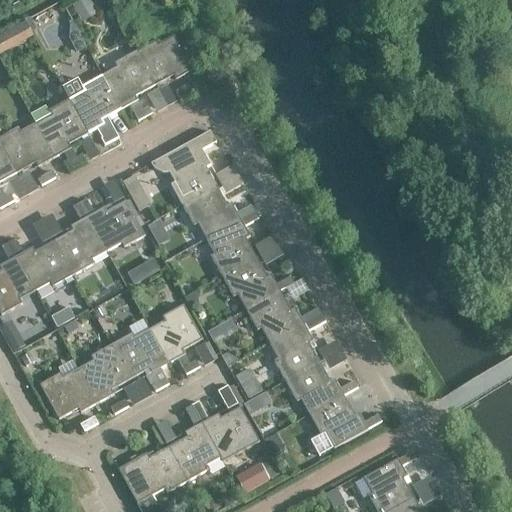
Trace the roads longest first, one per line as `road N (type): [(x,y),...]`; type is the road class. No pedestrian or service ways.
road 1 (residential): [(472,511),(228,123),(192,114),(0,229)]
road 2 (residential): [(71,463),(222,378)]
road 3 (residential): [(71,463),(0,352)]
